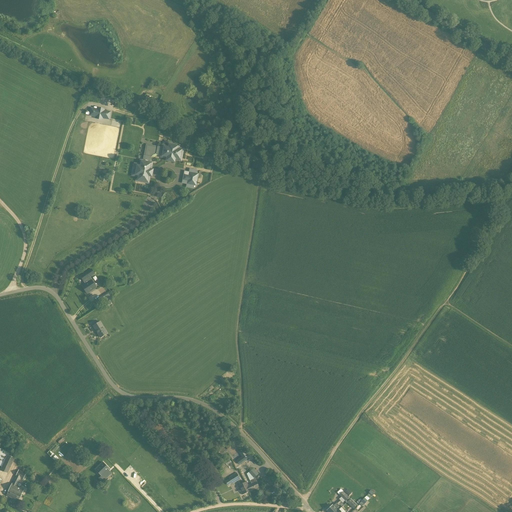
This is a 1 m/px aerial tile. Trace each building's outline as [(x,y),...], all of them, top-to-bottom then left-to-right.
[(93,113),(93,116),(96,117),(96,115),(103,116),(102,118),(109,119),(109,118),(106,117),(106,115),(103,115),(104,110),(98,108),(97,113),(93,113)] [(147,146),(145,157),(144,157),(143,162),(141,162),(142,162),(141,167),(138,167),(136,175),(139,175),(138,180),(137,180),(137,181),(148,183),(149,176),(151,176),(152,171),(150,170),(151,164),(149,163),(150,158),(157,154),(162,155),(162,157),(162,156),(167,157),(167,158),(168,159),(167,161),(174,162),(175,160),(175,159),(180,160),(181,160),(183,150),(178,149),(178,147),(169,145),(168,147),(164,146),(163,149),(158,148),(147,146)] [(188,180),(187,183),(196,185),(198,174),(189,173),(189,176),(184,175),(183,179),(188,180)] [(82,286),(87,294),(96,287),(91,280),(89,277),(94,274),(91,269),(80,277),(83,281),(84,281),(86,283),(82,286)] [(105,309),(112,305),(110,300),(102,304),(105,309)] [(100,338),(107,334),(100,322),(93,326),(100,338)] [(247,458),(241,450),(238,452),(242,457),(236,461),(238,465),(247,458)] [(157,457),(164,463),(168,460),(161,453),(157,457)] [(15,459),(10,457),(7,456),(2,467),(0,470),(8,473),(15,459)] [(102,477),(109,469),(102,463),(95,470),(102,477)] [(258,474),(253,469),(248,473),(253,478),(258,474)] [(9,490),(17,494),(18,492),(22,494),(24,490),(16,486),(19,479),(22,480),(25,474),(18,470),(9,490)] [(233,484),(240,480),(236,473),(229,478),(233,484)] [(246,482),(244,483),(246,487),(249,492),(251,491),(258,487),(256,482),(254,479),(250,481),(251,484),(248,486),(246,482)] [(242,495),(249,492),(246,487),(244,483),(238,486),(242,495)] [(17,494),(9,490),(6,496),(13,499),(18,502),(22,494),(18,492),(17,494)] [(345,501),(349,498),(343,492),(339,495),(345,501)] [(362,506),(368,500),(365,497),(363,499),(359,504),(362,506)] [(347,502),(354,509),(357,505),(350,499),(347,502)]
